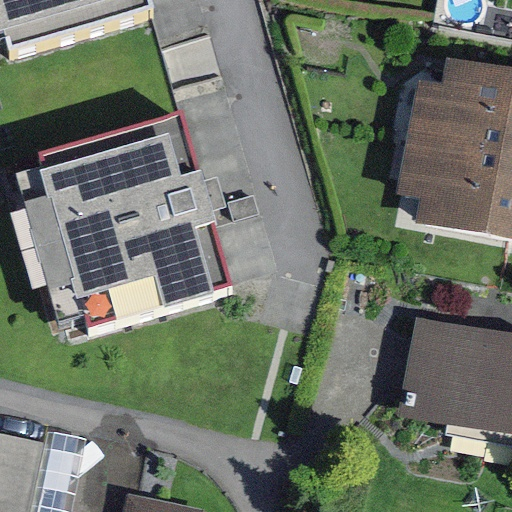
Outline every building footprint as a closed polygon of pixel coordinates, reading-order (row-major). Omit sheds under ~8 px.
[(0,0),(0,64),(152,22),(146,0),(0,0)] [(511,73),(471,63),(433,222),(511,241),(511,73)] [(232,304),(182,125),(8,173),(59,352),(232,304)] [(511,339),(429,324),(411,414),(511,433),(511,339)] [(0,499),(49,511),(68,511),(87,440),(0,417),(0,499)] [(131,511),(213,511),(214,510),(135,494),(131,511)]
